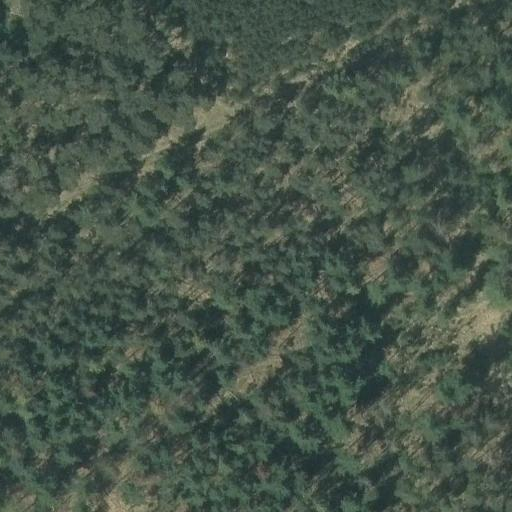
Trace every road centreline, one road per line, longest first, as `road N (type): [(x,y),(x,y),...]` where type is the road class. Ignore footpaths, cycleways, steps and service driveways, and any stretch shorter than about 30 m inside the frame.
road 1 (track): [(220,111),(474,0)]
road 2 (track): [(0,215),(220,111)]
